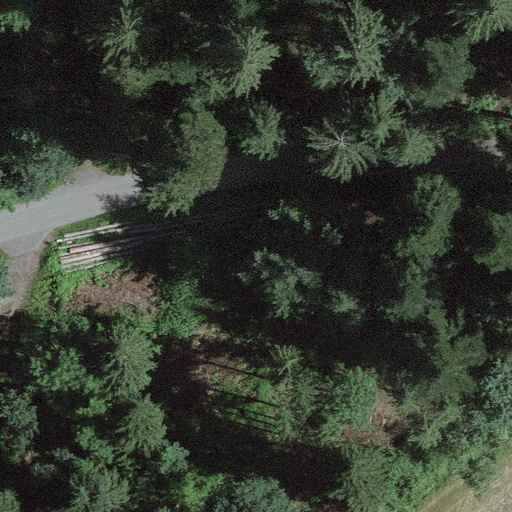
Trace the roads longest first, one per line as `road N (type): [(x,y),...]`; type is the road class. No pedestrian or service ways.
road 1 (track): [(511,146),(186,178),(0,229)]
road 2 (track): [(0,374),(45,217)]
